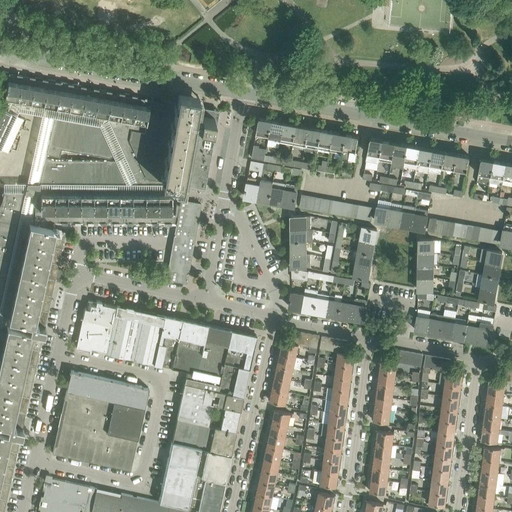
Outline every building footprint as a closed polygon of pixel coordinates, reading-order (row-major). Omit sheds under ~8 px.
[(4,97),(30,101),(35,77),(29,76),(29,77),(22,76),(22,74),(16,73),(16,75),(9,74),(9,72),(3,71),(0,89),(0,93),(4,95),(4,97)] [(35,77),(30,101),(43,104),(44,96),(47,79),(35,77)] [(43,104),(56,106),(60,81),(47,79),(43,104)] [(56,106),(69,108),(71,96),(73,83),(60,81),(56,106)] [(73,83),(71,96),(69,108),(81,111),(86,88),(86,86),(73,83)] [(97,96),(98,90),(99,88),(93,87),(93,89),(86,88),(81,111),(94,113),(97,96)] [(98,90),(97,96),(94,113),(107,115),(107,116),(111,92),(112,90),(106,89),(106,91),(98,90)] [(107,116),(114,132),(118,133),(120,117),(124,93),(119,92),(118,94),(111,92),(107,116)] [(177,96),(176,102),(163,100),(150,97),(146,122),(132,120),(129,139),(136,156),(140,163),(135,177),(144,178),(152,180),(160,184),(171,185),(172,181),(173,179),(204,187),(218,110),(197,106),(198,100),(198,96),(178,92),(177,96)] [(132,120),(137,97),(137,95),(124,93),(120,117),(118,133),(114,132),(122,150),(127,147),(129,139),(132,120)] [(146,122),(150,97),(144,96),(144,98),(137,97),(132,120),(146,122)] [(0,135),(10,112),(7,111),(9,106),(0,101),(0,135)] [(54,116),(48,145),(61,148),(62,149),(68,118),(54,116)] [(256,133),(269,135),(272,120),(259,117),(256,133)] [(62,149),(77,151),(83,121),(68,118),(62,149)] [(269,135),(267,145),(280,148),(281,141),(285,122),(272,120),(269,135)] [(90,153),(96,123),(83,121),(77,151),(90,154),(90,153)] [(297,124),(285,122),(281,141),(293,143),(297,124)] [(114,155),(100,124),(96,123),(90,153),(90,154),(109,157),(114,155)] [(297,124),(293,143),(305,146),(309,126),(297,124)] [(318,148),(318,144),(320,136),(321,128),(309,126),(305,146),(305,150),(317,153),(318,148)] [(318,144),(318,148),(330,150),(334,131),(321,128),(320,136),(318,144)] [(330,150),(342,152),(343,148),(346,133),(334,131),(330,150)] [(343,148),(342,152),(342,156),(356,158),(358,151),(356,151),(359,135),(346,133),(343,148)] [(370,137),(366,160),(379,162),(379,159),(383,140),(370,137)] [(127,147),(122,150),(127,160),(135,177),(140,163),(136,156),(129,139),(127,147)] [(383,140),(379,159),(392,162),(395,142),(383,140)] [(395,142),(392,162),(391,166),(403,168),(405,160),(408,144),(395,142)] [(251,157),(264,159),(265,155),(266,148),(259,147),(259,145),(254,144),(251,157)] [(408,144),(405,160),(411,161),(410,166),(416,167),(420,146),(408,144)] [(59,156),(61,148),(48,145),(46,153),(59,156)] [(420,146),(416,167),(415,170),(428,172),(430,165),(432,149),(420,146)] [(430,165),(442,167),(445,151),(432,149),(430,165)] [(445,151),(442,167),(454,169),(457,153),(445,151)] [(454,169),(466,171),(467,171),(470,156),(457,153),(454,169)] [(45,157),(39,184),(52,184),(52,159),(45,157)] [(489,183),(490,182),(494,160),(481,157),(477,181),(489,183)] [(52,159),(52,184),(62,184),(62,160),(54,160),(52,159)] [(62,160),(62,184),(73,184),(73,160),(62,160)] [(73,160),(73,184),(95,184),(95,160),(73,160)] [(95,160),(95,184),(106,184),(106,160),(95,160)] [(106,160),(106,184),(110,184),(115,182),(117,180),(125,178),(116,160),(115,160),(106,160)] [(251,160),(249,168),(259,170),(258,176),(261,177),(263,168),(264,163),(251,160)] [(322,165),(320,164),(319,164),(318,169),(320,170),(326,171),(327,166),(328,161),(323,160),(322,165)] [(506,162),(494,160),(490,182),(502,184),(506,162)] [(511,163),(506,162),(502,184),(511,186),(511,163)] [(244,196),(257,198),(261,179),(258,178),(248,176),(244,196)] [(257,198),(269,200),(272,186),(273,181),(261,179),(257,198)] [(273,181),(272,186),(269,200),(282,203),(286,183),(273,181)] [(381,184),(370,182),(369,188),(380,190),(381,184)] [(282,203),(294,205),(296,194),(298,185),(286,183),(282,203)] [(431,193),(419,191),(418,195),(417,197),(430,199),(431,193)] [(500,197),(499,202),(507,204),(508,199),(503,198),(505,192),(501,191),(500,197)] [(0,219),(18,223),(22,206),(25,193),(3,193),(2,199),(1,201),(1,202),(0,204),(0,219)] [(54,223),(54,193),(40,193),(40,201),(35,201),(35,224),(54,228),(54,223)] [(67,194),(54,193),(54,223),(67,223),(67,194)] [(80,194),(67,194),(67,223),(80,223),(80,194)] [(94,194),(80,194),(80,223),(93,224),(94,194)] [(93,224),(106,224),(106,194),(94,194),(93,224)] [(106,224),(119,224),(119,194),(106,194),(106,224)] [(132,194),(119,194),(119,224),(132,224),(132,194)] [(145,222),(145,194),(132,194),(132,224),(145,224),(145,222)] [(158,194),(145,194),(145,222),(152,222),(152,224),(158,224),(158,222),(158,194)] [(174,224),(176,224),(179,205),(175,204),(171,204),(171,194),(158,194),(158,222),(165,222),(165,224),(174,224)] [(300,206),(307,207),(309,195),(302,194),(300,206)] [(309,195),(307,207),(313,208),(315,196),(309,195)] [(313,208),(320,210),(322,198),(315,196),(313,208)] [(322,198),(320,210),(325,211),(328,199),(322,198)] [(325,211),(332,212),(334,200),(328,199),(325,211)] [(180,200),(179,205),(176,224),(166,278),(186,282),(201,203),(180,200)] [(339,213),(341,201),(334,200),(332,212),(339,213)] [(350,215),(353,203),(346,202),(344,214),(350,215)] [(350,215),(357,216),(359,204),(353,203),(350,215)] [(363,218),(365,206),(359,204),(357,216),(363,218)] [(403,204),(402,210),(400,224),(412,227),(416,207),(416,206),(403,204)] [(371,207),(365,206),(363,218),(369,219),(371,207)] [(390,208),(377,206),(374,220),(387,222),(390,208)] [(412,227),(425,229),(428,209),(416,207),(412,227)] [(387,222),(400,224),(402,210),(390,208),(387,222)] [(291,228),(311,228),(311,215),(291,215),(291,228)] [(428,229),(435,231),(437,219),(430,217),(428,229)] [(0,246),(13,249),(16,233),(18,223),(0,219),(0,246)] [(441,232),(443,220),(437,219),(435,231),(441,232)] [(447,233),(450,221),(443,220),(441,232),(447,233)] [(453,234),(456,222),(450,221),(447,233),(453,234)] [(460,235),(462,223),(456,222),(453,234),(460,235)] [(65,231),(54,228),(35,224),(31,223),(22,263),(0,363),(0,511),(3,511),(14,463),(15,461),(15,459),(20,435),(21,435),(23,427),(22,427),(43,333),(44,334),(45,326),(44,325),(56,270),(65,231)] [(466,236),(468,224),(462,223),(460,235),(466,236)] [(511,244),(511,224),(504,223),(500,243),(511,244)] [(472,237),(474,225),(468,224),(466,236),(472,237)] [(478,239),(480,227),(474,225),(472,237),(478,239)] [(363,226),(360,238),(374,241),(376,228),(363,226)] [(484,240),(486,228),(480,227),(478,239),(484,240)] [(311,228),(291,228),(291,241),(306,241),(312,241),(312,228),(311,228)] [(490,241),(493,229),(486,228),(484,240),(490,241)] [(493,229),(490,241),(497,242),(499,230),(493,229)] [(374,241),(360,238),(358,250),(372,253),(374,241)] [(433,251),(433,239),(419,238),(419,251),(433,251)] [(291,241),(291,253),(305,253),(306,241),(291,241)] [(0,273),(7,275),(11,260),(13,249),(0,246),(0,273)] [(480,260),(486,261),(500,264),(502,251),(482,248),(480,260)] [(358,250),(356,263),(370,266),(372,253),(358,250)] [(419,263),(433,264),(433,251),(419,251),(419,263)] [(306,253),(291,253),(291,266),(310,266),(311,253),(306,253)] [(486,261),(484,273),(498,276),(500,264),(486,261)] [(367,279),(370,266),(356,263),(353,276),(367,279)] [(419,263),(418,276),(432,276),(433,264),(419,263)] [(307,280),(308,276),(309,271),(300,269),(291,269),(292,277),(307,280)] [(484,273),(482,286),(495,288),(498,276),(484,273)] [(432,276),(418,276),(418,289),(432,290),(432,276)] [(493,301),(495,288),(482,286),(479,299),(493,301)] [(305,288),(304,294),(302,308),(314,310),(317,292),(318,291),(305,288)] [(289,306),(302,308),(304,294),(291,292),(289,306)] [(317,292),(314,310),(327,313),(330,295),(317,292)] [(327,313),(339,315),(343,295),(336,294),(336,296),(330,295),(327,313)] [(342,297),(339,315),(351,317),(355,299),(342,297)] [(367,300),(355,298),(355,299),(351,317),(364,319),(367,300)] [(112,329),(117,304),(116,304),(116,306),(101,303),(101,301),(96,300),(96,302),(88,300),(86,308),(85,307),(81,322),(76,346),(91,350),(91,348),(106,351),(106,353),(112,329)] [(106,353),(154,364),(165,315),(117,304),(112,329),(106,353)] [(416,323),(415,329),(428,331),(430,317),(431,310),(417,308),(417,315),(416,323)] [(430,317),(428,331),(440,333),(443,320),(437,318),(437,313),(431,312),(430,317)] [(154,364),(172,368),(182,319),(165,315),(154,364)] [(452,336),(455,322),(456,317),(444,315),(443,320),(440,333),(452,336)] [(480,326),(477,340),(490,342),(493,323),(494,317),(482,315),(481,316),(480,321),(480,326)] [(208,324),(182,319),(172,368),(187,371),(198,373),(202,353),(208,324)] [(477,340),(480,326),(480,321),(468,319),(467,324),(465,338),(477,340)] [(452,336),(465,338),(467,324),(455,322),(452,336)] [(187,371),(185,377),(219,384),(224,362),(231,329),(208,324),(202,353),(198,373),(187,371)] [(249,368),(257,335),(231,329),(224,362),(249,368)] [(297,343),(299,331),(293,330),(291,342),(297,343)] [(304,345),(306,332),(299,331),(297,343),(298,344),(304,345)] [(312,334),(306,332),(304,345),(309,346),(310,346),(312,334)] [(317,347),(319,335),(312,334),(310,346),(317,347)] [(322,335),(320,347),(320,348),(326,349),(328,336),(322,335)] [(332,350),(335,338),(328,336),(326,349),(332,350)] [(341,339),(335,338),(332,350),(338,351),(339,351),(341,339)] [(339,351),(345,352),(348,340),(341,339),(339,351)] [(298,344),(297,343),(291,342),(283,340),(282,345),(280,344),(279,351),(296,355),(298,344)] [(404,350),(402,362),(408,363),(410,351),(404,350)] [(278,360),(277,364),(293,367),(296,355),(279,351),(277,360),(278,360)] [(345,352),(339,351),(338,351),(337,363),(354,365),(355,358),(354,358),(354,353),(345,352)] [(410,351),(408,363),(414,364),(417,352),(410,351)] [(421,366),(423,353),(417,352),(414,364),(421,366)] [(429,368),(432,355),(426,354),(423,367),(429,368)] [(438,356),(432,355),(429,368),(430,368),(436,369),(438,356)] [(445,357),(438,356),(436,369),(442,370),(445,357)] [(442,370),(447,371),(449,371),(451,359),(445,357),(442,370)] [(378,370),(396,373),(397,361),(396,361),(381,359),(380,363),(379,363),(378,370)] [(243,395),(249,368),(224,362),(219,384),(185,377),(184,383),(206,388),(243,395)] [(335,375),(351,377),(352,374),(353,374),(354,365),(337,363),(335,375)] [(275,368),(273,376),(291,379),(293,367),(277,364),(276,368),(275,368)] [(505,381),(505,382),(508,382),(510,370),(504,368),(502,380),(505,381)] [(144,407),(148,387),(70,370),(66,390),(144,407)] [(378,382),(394,385),(396,373),(378,370),(377,379),(378,379),(378,382)] [(449,371),(447,371),(445,382),(461,385),(462,381),(463,382),(464,374),(463,374),(463,373),(449,371)] [(350,382),(351,377),(335,375),(333,387),(351,389),(352,382),(350,382)] [(272,383),(273,384),(272,388),(288,391),(291,379),(273,376),(272,383)] [(489,379),(489,383),(487,383),(486,390),(504,392),(505,382),(505,381),(502,380),(489,379)] [(375,394),(393,397),(394,385),(378,382),(377,387),(376,387),(375,394)] [(460,389),(461,385),(445,382),(443,395),(461,397),(462,390),(460,389)] [(184,383),(181,397),(203,402),(213,404),(214,404),(218,405),(224,406),(240,409),(243,395),(206,388),(184,383)] [(350,398),(351,389),(333,387),(332,399),(348,401),(348,397),(350,398)] [(268,399),(270,399),(269,400),(285,403),(288,391),(272,388),(271,391),(270,391),(268,399)] [(130,470),(144,407),(66,390),(52,453),(130,470)] [(486,402),(502,405),(504,392),(486,390),(485,399),(486,399),(486,402)] [(374,403),(375,403),(375,407),(391,409),(393,397),(375,394),(374,403)] [(301,405),(301,410),(307,411),(310,395),(305,395),(304,400),(303,405),(301,405)] [(461,397),(443,395),(442,407),(458,409),(458,405),(460,405),(461,397)] [(181,397),(177,418),(208,425),(213,404),(203,402),(181,397)] [(347,405),(348,401),(332,399),(330,411),(348,414),(349,406),(347,405)] [(484,407),(483,415),(501,417),(508,418),(509,405),(502,405),(486,402),(485,407),(484,407)] [(224,406),(220,427),(236,430),(240,409),(224,406)] [(373,419),(379,420),(389,421),(391,409),(375,407),(374,411),(372,411),(371,418),(373,419)] [(457,413),(458,409),(442,407),(440,419),(458,421),(459,413),(457,413)] [(273,409),(272,417),(273,417),(272,420),(289,424),(291,413),(275,409),(275,410),(273,409)] [(347,421),(348,414),(330,411),(329,423),(345,425),(345,421),(347,421)] [(483,427),(499,429),(501,417),(483,415),(482,422),(483,423),(483,427)] [(220,427),(208,425),(177,418),(171,441),(230,454),(236,430),(220,427)] [(458,421),(440,419),(439,431),(455,433),(455,429),(457,429),(458,421)] [(270,425),(268,432),(286,436),(289,424),(272,420),(271,425),(270,425)] [(344,430),(345,425),(329,423),(327,435),(345,438),(346,430),(344,430)] [(511,430),(499,429),(483,427),(482,431),(481,430),(480,438),(481,438),(481,439),(498,441),(499,434),(509,435),(509,439),(511,439),(511,430)] [(376,438),(376,441),(393,443),(394,432),(377,430),(376,430),(375,438),(376,438)] [(412,446),(414,437),(414,432),(407,431),(407,436),(406,445),(412,446)] [(454,437),(455,433),(439,431),(437,443),(455,445),(456,438),(454,437)] [(268,432),(266,440),(268,441),(267,444),(284,448),(286,436),(268,432)] [(343,450),(345,438),(327,435),(326,448),(343,450)] [(171,441),(166,468),(224,481),(230,454),(171,441)] [(374,446),(373,453),(391,456),(393,443),(376,441),(375,446),(374,446)] [(455,445),(437,443),(435,455),(451,457),(452,453),(453,453),(455,445)] [(265,448),(263,456),(281,460),(284,448),(267,444),(266,449),(265,448)] [(405,453),(404,457),(411,458),(412,453),(412,446),(406,445),(405,448),(407,448),(406,453),(405,453)] [(483,454),(483,457),(499,459),(501,448),(485,446),(484,446),(483,446),(482,453),(483,454)] [(341,462),(343,450),(326,448),(324,460),(341,462)] [(373,462),(373,466),(389,468),(391,456),(373,453),(372,462),(373,462)] [(451,461),(451,457),(435,455),(434,467),(451,469),(452,461),(451,461)] [(263,456),(261,464),(263,464),(262,468),(278,472),(281,460),(263,456)] [(481,462),(480,469),(498,471),(499,459),(483,457),(482,462),(481,462)] [(340,469),(341,462),(324,460),(322,472),(338,474),(339,469),(340,469)] [(371,470),(370,478),(388,480),(389,468),(373,466),(372,470),(371,470)] [(451,469),(434,467),(432,479),(448,481),(449,477),(450,477),(451,469)] [(166,468),(158,501),(169,503),(212,511),(217,511),(224,481),(166,468)] [(259,472),(258,479),(276,483),(278,472),(262,468),(261,472),(259,472)] [(480,477),(480,481),(496,483),(498,471),(480,469),(479,477),(480,477)] [(315,471),(313,482),(321,483),(336,485),(337,485),(338,485),(339,477),(338,477),(338,474),(322,472),(315,471)] [(47,476),(43,495),(92,506),(95,490),(96,490),(96,487),(53,477),(47,476)] [(370,486),(370,490),(386,492),(388,480),(370,478),(369,485),(370,486)] [(258,479),(256,487),(257,488),(257,492),(273,495),(276,483),(258,479)] [(448,485),(448,481),(432,479),(431,491),(448,494),(449,485),(448,485)] [(478,485),(477,493),(495,496),(496,483),(480,481),(479,485),(478,485)] [(401,482),(400,494),(407,495),(408,483),(401,482)] [(120,496),(96,490),(95,490),(92,506),(90,511),(212,511),(169,503),(158,501),(132,495),(121,492),(120,496)] [(316,503),(320,503),(332,506),(333,503),(334,503),(336,496),(335,495),(319,491),(316,503)] [(448,494),(431,491),(429,503),(445,505),(446,501),(447,501),(448,494)] [(254,495),(252,503),(271,507),(273,495),(257,492),(256,496),(254,495)] [(477,501),(477,506),(493,508),(495,496),(477,493),(476,501),(477,501)] [(43,495),(39,511),(90,511),(92,506),(43,495)] [(366,508),(365,511),(367,511),(381,511),(383,504),(367,500),(366,500),(364,508),(366,508)] [(252,503),(251,511),(252,511),(269,511),(271,507),(252,503)] [(332,506),(320,503),(316,503),(314,511),(332,511),(333,511),(331,511),(332,506)]
